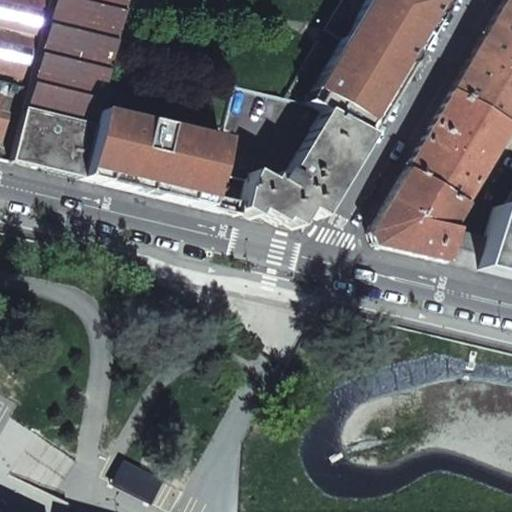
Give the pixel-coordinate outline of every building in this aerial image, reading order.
[(0,0),(0,72),(28,79),(46,0),(0,0)] [(94,113),(121,0),(46,0),(28,79),(8,164),(43,172),(78,180),(94,113)] [(306,108),(363,139),(369,128),(375,117),(443,0),(340,0),(323,28),(341,38),(334,49),(317,39),(281,102),(306,108)] [(502,131),(511,114),(511,0),(501,0),(478,40),(445,97),(502,131)] [(220,140),(211,174),(244,180),(234,213),(248,221),(252,215),(270,225),(275,228),(277,223),(291,231),(302,214),(315,221),(363,139),(306,108),(281,102),(232,90),(220,140)] [(422,135),(400,174),(458,207),(502,131),(445,97),(422,135)] [(116,190),(203,211),(211,174),(220,140),(94,113),(78,180),(116,190)] [(400,174),(365,235),(369,247),(441,265),(450,232),(443,231),(458,207),(400,174)] [(511,190),(501,210),(511,212),(511,190)] [(483,241),(478,266),(511,274),(511,212),(501,210),(492,208),(483,241)] [(450,232),(441,265),(476,273),(478,266),(483,241),(450,232)]
